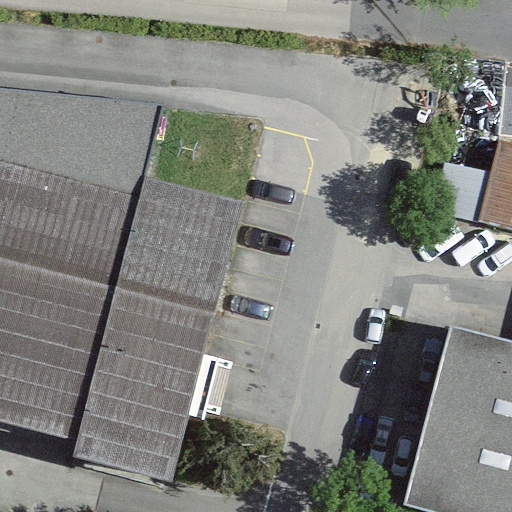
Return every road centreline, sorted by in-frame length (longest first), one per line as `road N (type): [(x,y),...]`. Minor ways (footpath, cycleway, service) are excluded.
road 1 (unclassified): [(303,511),(394,107)]
road 2 (unclassified): [(312,0),(511,23)]
